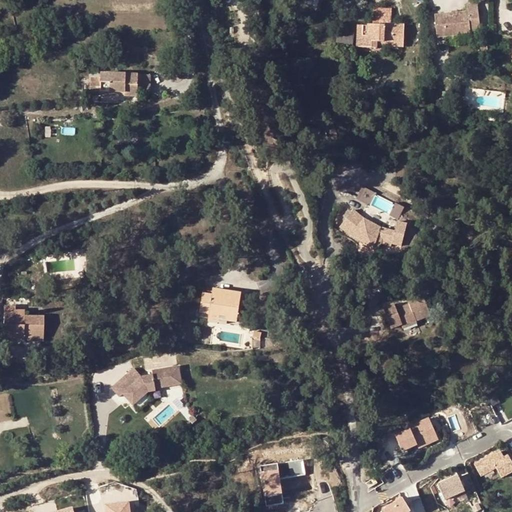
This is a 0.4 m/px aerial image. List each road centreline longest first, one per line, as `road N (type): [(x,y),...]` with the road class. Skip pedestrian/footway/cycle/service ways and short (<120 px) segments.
road 1 (unclassified): [(201,34),(224,144),(209,177),(0,196)]
road 2 (residential): [(352,511),(353,410),(320,283)]
road 3 (unclassified): [(0,499),(80,474),(113,475),(157,497)]
